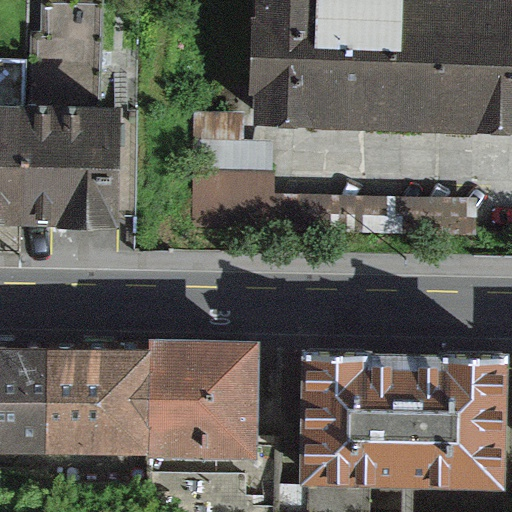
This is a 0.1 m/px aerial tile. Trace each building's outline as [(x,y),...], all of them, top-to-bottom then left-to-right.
[(267,0),(264,123),(396,126),(399,0),(267,0)] [(511,0),(399,0),(396,126),(511,129),(511,0)] [(30,117),(29,220),(113,222),(115,119),(96,119),(98,4),(32,2),(30,117)] [(0,219),(29,220),(30,117),(0,116),(0,219)] [(0,448),(48,449),(50,347),(0,346),(0,448)] [(48,449),(149,451),(150,348),(50,347),(48,449)] [(150,348),(149,451),(251,452),(252,350),(150,348)] [(504,354),(309,350),(306,493),(501,497),(504,354)]
